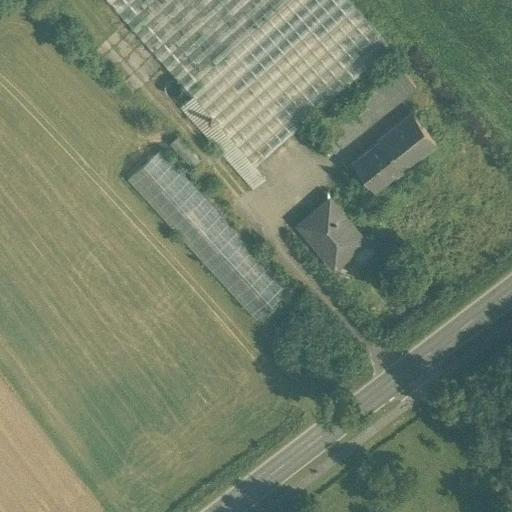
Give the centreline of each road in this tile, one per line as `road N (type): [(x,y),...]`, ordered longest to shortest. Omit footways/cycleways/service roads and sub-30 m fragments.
road 1 (secondary): [(399,368),(216,511)]
road 2 (unclassified): [(511,474),(399,368)]
road 3 (secondary): [(511,284),(399,368)]
